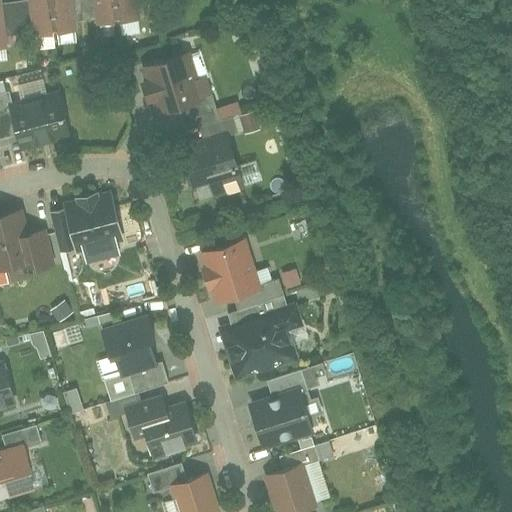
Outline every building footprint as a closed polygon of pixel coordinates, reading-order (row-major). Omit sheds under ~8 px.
[(78,37),(74,0),(29,0),(33,41),(78,37)] [(140,25),(137,0),(93,0),(96,29),(140,25)] [(204,114),(188,52),(145,63),(151,83),(147,84),(153,105),(156,104),(161,125),(204,114)] [(7,103),(20,154),(73,141),(60,90),(7,103)] [(245,114),(249,132),(264,129),(259,110),(245,114)] [(181,150),(193,196),(249,182),(237,135),(181,150)] [(73,257),(83,254),(87,267),(121,258),(118,245),(128,243),(114,188),(59,203),(73,257)] [(57,272),(46,231),(29,235),(22,208),(0,213),(0,273),(22,268),(25,280),(57,272)] [(258,296),(244,238),(205,248),(210,267),(207,268),(211,287),(215,286),(220,305),(258,296)] [(289,287),(301,284),(297,269),(285,272),(289,287)] [(228,354),(237,381),(298,362),(289,333),(304,328),(297,308),(238,327),(245,348),(228,354)] [(158,334),(151,310),(100,325),(117,380),(159,368),(149,337),(158,334)] [(7,367),(0,369),(0,414),(18,409),(7,367)] [(302,387),(247,405),(263,454),(318,436),(302,387)] [(152,460),(196,446),(182,403),(168,408),(164,396),(123,409),(134,445),(146,441),(152,460)] [(0,500),(41,489),(29,446),(0,454),(0,500)] [(304,464),(264,477),(269,492),(269,497),(271,504),(274,507),(275,511),(316,511),(319,511),(304,464)] [(213,496),(206,475),(170,487),(178,511),(221,511),(216,495),(213,496)]
